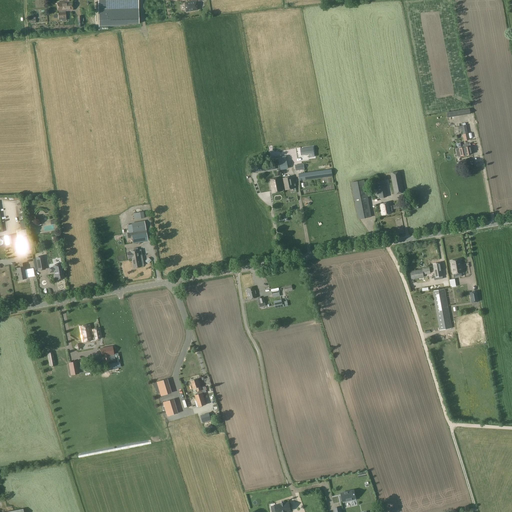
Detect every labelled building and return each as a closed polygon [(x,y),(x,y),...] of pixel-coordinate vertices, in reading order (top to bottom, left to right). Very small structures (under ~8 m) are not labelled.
[(99,0),(100,27),(140,26),(139,0),(99,0)] [(31,14),(43,14),(43,1),(28,1),(28,9),(31,9),(31,14)] [(185,3),(186,12),(198,10),(196,1),(185,3)] [(57,3),(58,12),(65,11),(73,10),(72,2),(57,3)] [(464,124),(462,125),(460,115),(455,116),(457,123),(450,124),(452,130),(454,130),(455,133),(466,131),(464,124)] [(301,153),(309,152),(309,155),(314,154),(314,151),(313,145),(300,147),(301,153)] [(466,155),(464,148),(456,149),(457,157),(466,155)] [(266,164),(256,165),(257,172),(270,170),(270,164),(266,165),(266,164)] [(299,181),(308,180),(318,178),(333,176),(332,169),(298,174),(299,181)] [(390,173),(394,195),(404,193),(400,171),(390,173)] [(294,188),(292,177),(283,178),(285,190),(294,188)] [(270,180),(272,193),(282,191),(280,178),(270,180)] [(351,182),(358,220),(371,217),(364,180),(351,182)] [(375,180),(376,198),(383,197),(383,180),(375,180)] [(391,213),(389,203),(381,204),(383,215),(391,213)] [(134,220),(144,218),(143,211),(133,213),(134,220)] [(146,230),(144,221),(131,223),(133,233),(146,230)] [(147,233),(131,235),(133,244),(148,241),(147,233)] [(20,252),(29,251),(27,236),(22,237),(17,238),(20,252)] [(130,252),(127,253),(128,259),(131,258),(139,256),(142,256),(141,249),(138,250),(137,248),(133,248),(133,251),(130,251),(130,252)] [(43,256),(36,258),(36,259),(38,269),(38,271),(45,270),(43,256)] [(142,256),(139,256),(131,258),(133,268),(141,267),(140,263),(143,263),(142,256)] [(460,260),(450,261),(453,274),(463,272),(460,260)] [(435,277),(443,276),(440,263),(433,264),(435,277)] [(21,268),(17,268),(19,280),(26,278),(26,277),(34,276),(33,269),(32,269),(33,269),(24,270),(24,267),(25,267),(25,264),(20,265),(21,268)] [(56,279),(64,278),(62,265),(53,266),(54,268),(49,268),(50,273),(54,272),(56,279)] [(423,275),(422,269),(408,272),(409,280),(424,277),(423,275)] [(257,297),(254,287),(247,289),(250,299),(257,297)] [(452,328),(445,289),(433,291),(440,330),(452,328)] [(477,292),(470,293),(472,303),(478,302),(477,292)] [(266,306),(265,302),(263,298),(258,299),(259,304),(260,308),(266,306)] [(474,312),(454,316),(452,324),(454,326),(458,347),(480,343),(481,337),(479,339),(478,335),(467,333),(466,334),(462,331),(462,336),(460,329),(458,331),(460,333),(457,333),(456,328),(456,327),(462,326),(463,326),(464,320),(469,319),(469,315),(472,318),(473,317),(477,317),(478,315),(480,314),(479,311),(477,311),(476,314),(474,312)] [(89,325),(80,327),(83,342),(92,340),(91,336),(94,335),(95,339),(101,338),(99,328),(93,330),(93,331),(90,332),(89,325)] [(106,347),(100,348),(101,357),(103,357),(104,363),(110,361),(109,356),(112,355),(114,355),(112,347),(112,346),(106,347)] [(68,363),(71,375),(79,374),(77,361),(68,363)] [(158,382),(162,396),(170,393),(166,379),(158,382)] [(200,386),(198,379),(191,381),(193,389),(196,388),(198,394),(194,395),(198,407),(206,405),(202,393),(201,390),(202,390),(200,386)] [(172,400),(164,402),(168,416),(177,413),(172,400)] [(354,490),(341,493),(343,503),(356,500),(354,490)] [(275,506),(271,507),(272,511),(276,511),(285,511),(286,511),(289,511),(288,503),(285,503),(280,504),(275,505),(275,506)]
